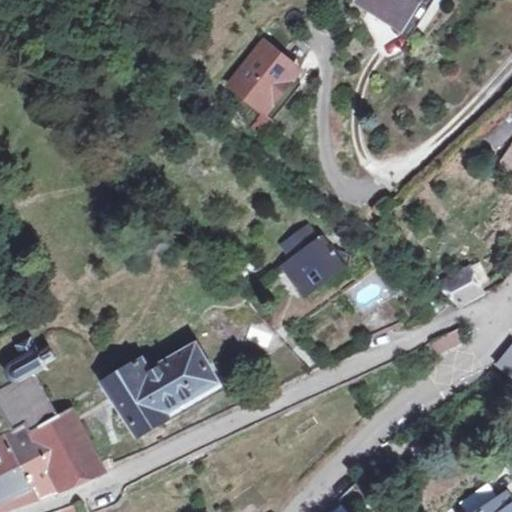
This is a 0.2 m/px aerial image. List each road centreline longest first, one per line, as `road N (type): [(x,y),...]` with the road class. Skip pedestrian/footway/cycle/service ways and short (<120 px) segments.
road 1 (residential): [(25,511),(501,301)]
road 2 (tertiary): [(501,301),(482,348),(337,464),(292,511)]
